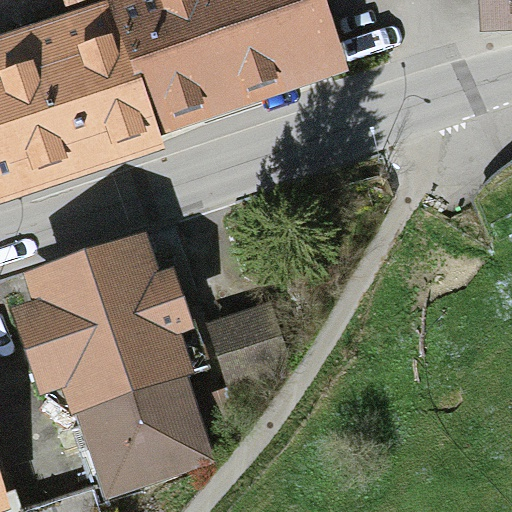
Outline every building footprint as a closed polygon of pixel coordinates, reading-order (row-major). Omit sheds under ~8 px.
[(77,0),(82,9),(103,0),(77,0)] [(151,116),(327,55),(307,0),(169,0),(117,18),(123,37),(151,116)] [(511,0),(493,0),(494,19),(511,18),(511,0)] [(0,80),(0,187),(157,134),(151,116),(123,37),(0,80)] [(477,204),(502,257),(511,252),(511,180),(500,186),(503,192),(477,204)] [(142,253),(41,287),(48,311),(26,318),(50,389),(73,382),(81,405),(85,404),(114,490),(206,459),(180,380),(210,370),(193,318),(182,322),(171,287),(173,286),(168,271),(150,277),(142,253)] [(273,314),(216,335),(237,393),(295,372),(273,314)]
